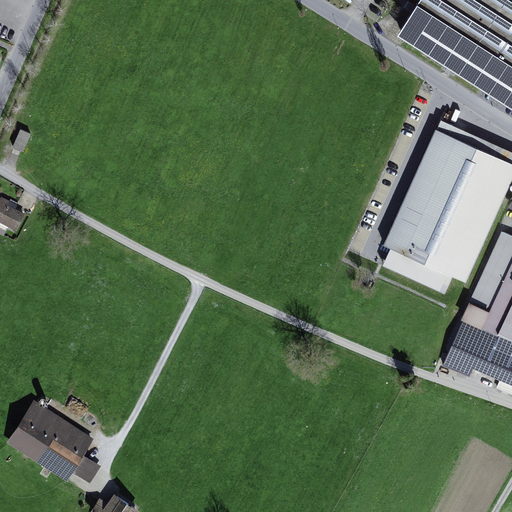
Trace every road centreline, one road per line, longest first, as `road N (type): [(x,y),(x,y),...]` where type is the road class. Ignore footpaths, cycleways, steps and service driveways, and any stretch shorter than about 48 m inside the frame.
road 1 (residential): [(511,404),(259,307),(0,171)]
road 2 (residential): [(310,0),(511,126)]
road 3 (track): [(201,279),(104,469)]
road 4 (unknown): [(446,85),(364,261)]
